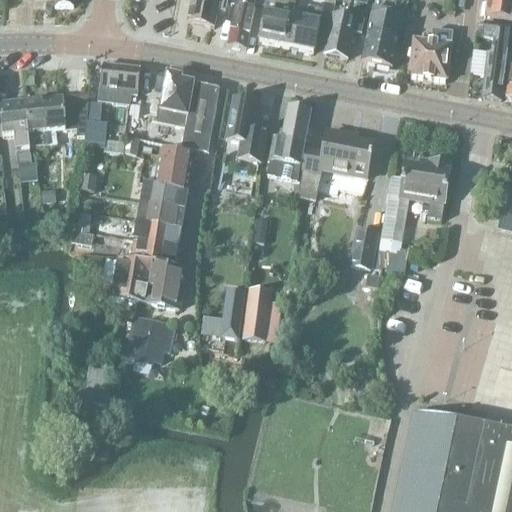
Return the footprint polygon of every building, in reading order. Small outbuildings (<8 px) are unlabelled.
[(54,0),(55,10),(73,10),(73,0),(54,0)] [(193,0),(188,25),(214,31),(220,0),(193,0)] [(255,0),(232,0),(231,8),(236,9),(227,50),(246,53),(254,11),(253,11),(255,0)] [(511,1),(499,0),(487,0),(485,20),(511,23),(511,1)] [(258,44),(286,50),(292,20),(293,20),(295,7),(267,1),(258,44)] [(393,12),(374,8),(362,65),(392,71),(402,23),(391,21),(393,12)] [(292,20),(286,50),(314,55),(322,12),(308,9),(306,22),(293,20),(292,20)] [(325,58),(348,62),(353,35),(362,37),(364,23),(333,17),(331,31),(330,31),(325,58)] [(507,56),(509,43),(510,29),(484,25),(482,39),(494,41),(492,57),(488,56),(482,101),(501,103),(507,56)] [(409,78),(447,83),(451,47),(453,35),(432,32),(431,44),(414,42),(409,78)] [(141,72),(103,68),(98,106),(130,110),(131,99),(137,99),(141,72)] [(160,114),(158,127),(186,132),(187,126),(194,87),(194,86),(181,84),(182,80),(167,77),(160,114)] [(186,132),(182,152),(208,157),(220,92),(194,87),(187,126),(186,132)] [(88,98),(74,99),(63,101),(62,100),(43,102),(48,148),(57,147),(55,135),(77,133),(78,141),(86,140),(87,128),(88,109),(88,98)] [(238,161),(261,166),(267,138),(254,136),(260,106),(234,101),(226,142),(241,145),(238,161)] [(43,102),(25,104),(30,151),(48,149),(48,148),(43,102)] [(30,151),(25,104),(0,106),(0,109),(3,140),(17,139),(18,144),(15,144),(16,155),(30,153),(30,151)] [(102,111),(88,109),(87,128),(86,140),(85,151),(105,153),(107,126),(101,126),(102,111)] [(276,181),(297,185),(310,116),(289,111),(283,143),(274,141),(268,174),(277,176),(276,181)] [(299,201),(316,204),(322,174),(366,182),(373,149),(348,144),(349,139),(328,135),(323,158),(306,155),(300,189),(299,201)] [(124,157),(136,159),(139,142),(127,140),(124,157)] [(188,196),(194,159),(161,153),(154,189),(188,196)] [(17,158),(19,171),(33,169),(31,157),(17,158)] [(391,180),(380,251),(380,276),(404,280),(409,254),(402,253),(409,206),(414,206),(430,209),(428,224),(441,226),(451,168),(431,164),(430,171),(420,169),(405,167),(403,181),(391,180)] [(83,178),(80,193),(95,196),(98,181),(83,178)] [(144,187),(141,207),(184,214),(188,196),(154,189),(144,187)] [(506,199),(497,233),(511,236),(511,189),(508,189),(505,199),(506,199)] [(81,201),(79,214),(95,217),(98,204),(81,201)] [(137,225),(181,233),(184,214),(141,207),(137,225)] [(77,216),(75,236),(82,236),(89,237),(92,217),(77,216)] [(137,225),(134,244),(178,252),(181,233),(137,225)] [(25,231),(9,233),(11,246),(27,244),(25,231)] [(351,269),(370,273),(377,238),(357,234),(351,269)] [(254,235),(253,246),(265,248),(266,236),(254,235)] [(89,237),(82,236),(79,253),(92,255),(94,238),(89,237)] [(134,244),(130,263),(152,267),(174,271),(178,252),(134,244)] [(152,267),(130,263),(119,261),(112,300),(145,307),(152,267)] [(186,273),(174,271),(152,267),(145,307),(179,313),(186,273)] [(250,291),(243,342),(265,345),(272,293),(250,291)] [(227,293),(221,340),(238,343),(244,295),(227,293)] [(138,349),(157,353),(165,355),(170,356),(176,329),(134,320),(128,347),(138,349)] [(138,349),(135,365),(153,369),(154,367),(162,368),(165,355),(157,353),(138,349)] [(511,511),(511,436),(414,416),(393,511),(511,511)]
